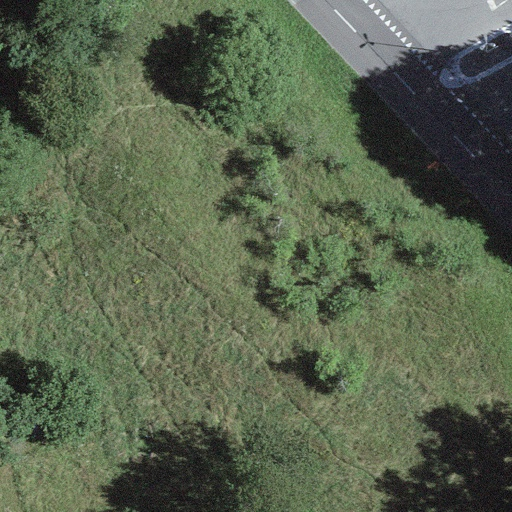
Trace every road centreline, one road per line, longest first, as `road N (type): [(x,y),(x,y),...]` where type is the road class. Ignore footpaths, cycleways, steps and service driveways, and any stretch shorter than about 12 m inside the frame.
road 1 (tertiary): [(426,113),(321,0)]
road 2 (tertiary): [(511,203),(426,113)]
